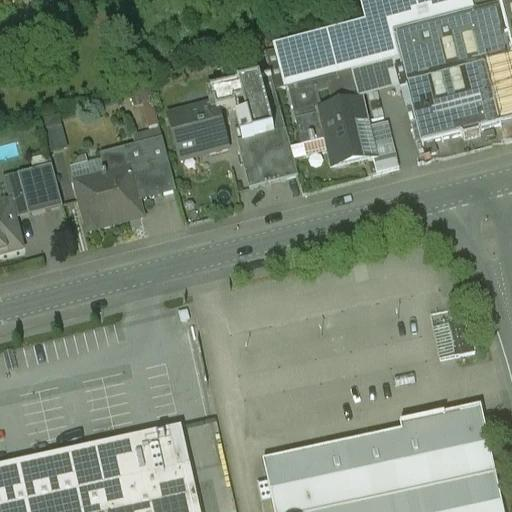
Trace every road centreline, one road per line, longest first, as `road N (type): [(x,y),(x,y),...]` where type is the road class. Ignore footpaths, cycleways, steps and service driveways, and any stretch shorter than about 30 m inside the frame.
road 1 (unclassified): [(0,312),(476,187)]
road 2 (unclassified): [(476,187),(511,308)]
